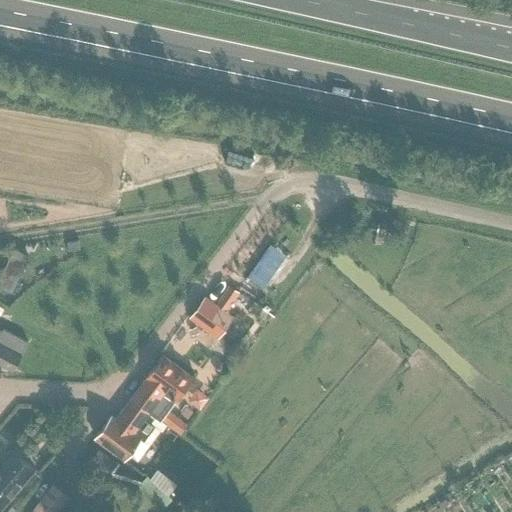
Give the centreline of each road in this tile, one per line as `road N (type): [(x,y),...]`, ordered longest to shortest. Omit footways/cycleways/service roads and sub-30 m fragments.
road 1 (motorway): [(0,18),(511,123)]
road 2 (unclassified): [(511,225),(345,186),(285,187),(261,204),(137,368),(102,391)]
road 3 (motorway): [(511,50),(292,0)]
